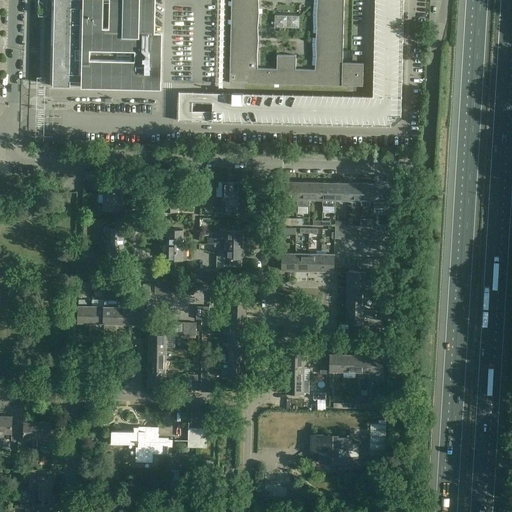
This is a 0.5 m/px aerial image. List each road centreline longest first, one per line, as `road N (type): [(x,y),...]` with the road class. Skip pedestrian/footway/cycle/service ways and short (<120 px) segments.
road 1 (motorway): [(477,511),(507,0)]
road 2 (motorway): [(479,0),(449,511)]
road 3 (residential): [(261,161),(47,160),(13,148),(0,132)]
road 4 (unclassified): [(447,0),(435,47),(428,158),(412,164)]
road 5 (residential): [(69,398),(244,401)]
road 6 (residential): [(267,322),(261,161)]
road 7 (residential): [(412,164),(261,161)]
road 8 (residential): [(0,130),(11,119),(14,0)]
road 9 (residential): [(267,322),(328,323),(330,337),(381,339)]
